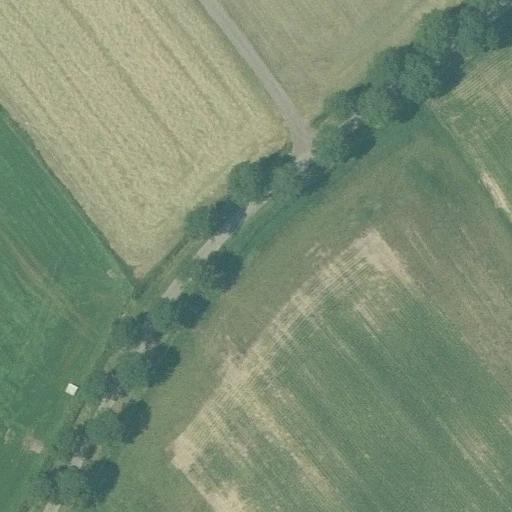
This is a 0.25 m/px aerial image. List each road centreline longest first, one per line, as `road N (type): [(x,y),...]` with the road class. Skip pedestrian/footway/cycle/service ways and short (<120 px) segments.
road 1 (unclassified): [(511,0),(201,252),(133,355),(47,511)]
road 2 (unknown): [(316,152),(192,0)]
